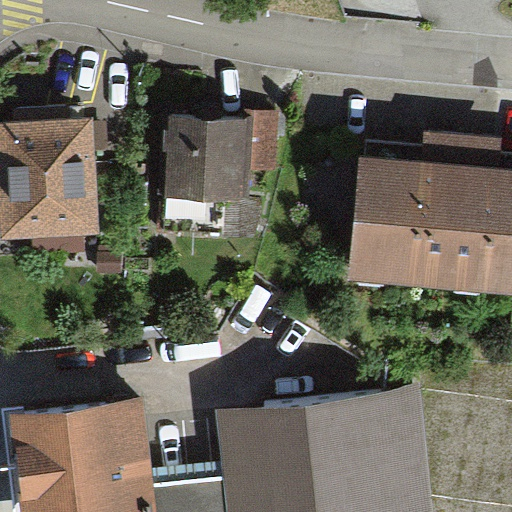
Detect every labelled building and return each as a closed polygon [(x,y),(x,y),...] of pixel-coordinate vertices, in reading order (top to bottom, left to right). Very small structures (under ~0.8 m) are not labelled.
[(281,106),(168,100),(165,227),(256,231),(262,215),(263,197),(243,196),(245,162),(278,165),(281,106)] [(47,122),(0,124),(0,214),(1,239),(32,238),(33,252),(84,250),(83,232),(99,231),(94,120),(47,122)] [(361,135),(350,258),(511,272),(511,147),(503,146),(504,132),(425,125),(423,140),(361,135)] [(124,251),(99,250),(98,272),(123,273),(124,251)] [(222,476),(225,511),(432,511),(420,390),(215,408),(221,464),(222,476)] [(110,398),(9,409),(19,511),(225,511),(222,476),(153,484),(151,471),(142,394),(110,398)] [(0,511),(19,511),(9,409),(0,410),(0,511)] [(153,484),(222,476),(221,464),(151,471),(153,484)]
